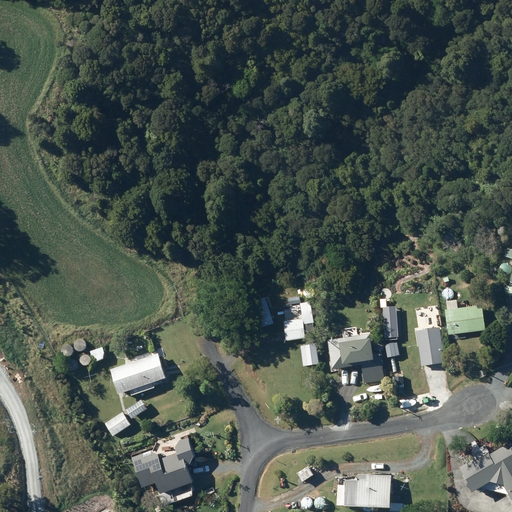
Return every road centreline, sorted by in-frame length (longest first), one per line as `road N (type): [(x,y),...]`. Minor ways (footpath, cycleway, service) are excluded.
road 1 (residential): [(472,401),(419,421),(250,444)]
road 2 (residential): [(199,324),(250,444)]
